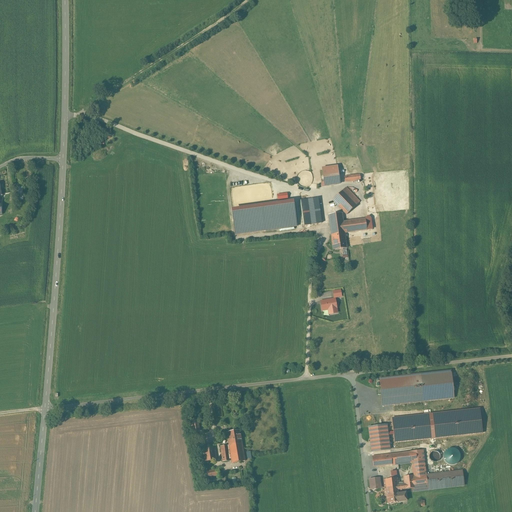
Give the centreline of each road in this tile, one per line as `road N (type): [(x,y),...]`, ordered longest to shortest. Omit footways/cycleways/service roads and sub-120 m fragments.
road 1 (tertiary): [(64,0),(44,408)]
road 2 (unclassified): [(353,372),(44,408)]
road 3 (track): [(77,115),(247,0)]
road 4 (unclassified): [(511,356),(353,372)]
road 5 (unclassified): [(369,511),(353,372)]
